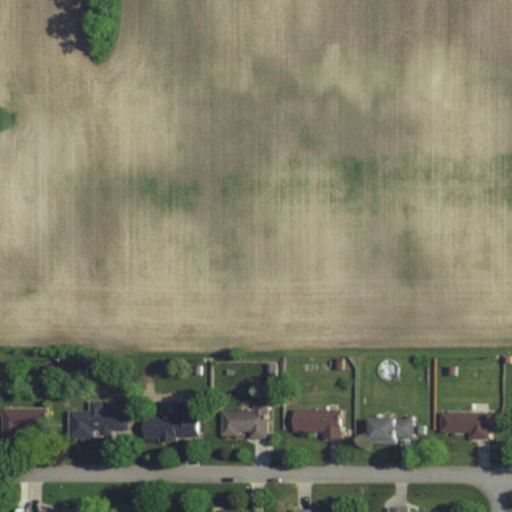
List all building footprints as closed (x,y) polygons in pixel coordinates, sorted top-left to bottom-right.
[(74,410),(73,437),(117,437),(117,429),(133,429),(133,410),(107,410),(107,401),(94,401),(94,411),(74,410)] [(273,402),(258,402),(258,410),(227,410),(227,435),(256,435),(256,438),(273,438),(273,402)] [(6,407),(6,436),(52,436),(52,407),(6,407)] [(328,432),(328,439),(348,439),(348,410),(300,409),(300,432),(328,432)] [(489,436),(489,412),(446,412),(446,436),(489,436)] [(205,416),(150,417),(150,439),(205,439),(205,416)] [(418,418),(376,418),(376,443),(418,443),(418,418)]
